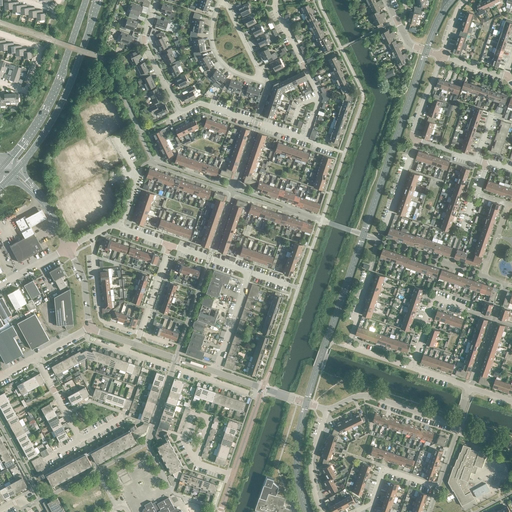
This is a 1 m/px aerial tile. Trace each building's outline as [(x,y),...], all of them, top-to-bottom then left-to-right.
[(10,0),(4,0),(5,9),(13,9),(12,2),(11,2),(10,0)] [(377,2),(375,0),(372,0),(368,2),(369,5),(368,5),(370,8),(381,3),(380,0),(377,2)] [(428,6),(428,0),(417,1),(418,4),(418,6),(414,7),(415,10),(423,10),(422,6),(428,6)] [(490,7),(486,0),(482,2),(485,10),(490,7)] [(19,2),(12,2),(13,9),(13,12),(21,11),(20,5),(19,5),(19,2)] [(210,6),(200,2),(198,8),(196,7),(195,10),(202,13),(203,10),(208,12),(210,6)] [(485,10),(482,2),(478,4),(477,3),(473,5),(479,16),(486,12),(485,10)] [(131,7),(130,13),(128,17),(137,20),(140,12),(142,12),(143,7),(131,3),(130,7),(131,7)] [(250,6),(248,3),(237,8),(239,13),(240,12),(242,16),(251,12),(248,7),(250,6)] [(383,5),(381,3),(370,8),(371,11),(372,11),(373,13),(379,11),(381,10),(379,7),(383,5)] [(27,4),(20,5),(21,11),(21,14),(29,14),(28,7),(27,8),(27,4)] [(172,7),(163,4),(160,11),(168,14),(167,17),(173,19),(175,13),(171,12),(172,7)] [(308,4),(301,8),(302,10),(301,11),(302,14),(303,13),(312,9),(311,7),(309,7),(308,4)] [(34,7),(28,7),(29,14),(29,17),(36,17),(37,17),(36,10),(35,10),(34,7)] [(313,11),(312,9),(303,13),(306,19),(313,15),(312,12),(313,11)] [(42,10),(36,10),(37,17),(36,17),(37,20),(45,19),(44,13),(43,13),(42,10)] [(423,10),(415,10),(414,13),(411,12),(409,17),(419,20),(421,15),(422,15),(423,10)] [(381,14),(379,11),(373,13),(372,14),(374,20),(385,14),(384,12),(381,14)] [(194,12),(193,16),(193,19),(195,19),(194,25),(204,27),(205,21),(200,20),(200,17),(201,14),(194,12)] [(467,12),(464,19),(472,22),(475,14),(467,12)] [(255,17),(253,13),(242,19),(244,23),(245,23),(247,27),(256,23),(254,18),(255,17)] [(386,17),(385,14),(374,20),(378,28),(383,25),(382,23),(384,22),(383,18),(386,17)] [(315,19),(313,15),(306,19),(309,24),(317,20),(316,18),(315,19)] [(128,18),(126,24),(123,23),(121,29),(125,31),(126,28),(134,30),(135,26),(137,26),(138,22),(128,18)] [(171,21),(164,18),(163,21),(158,19),(155,26),(165,29),(168,23),(170,24),(171,21)] [(472,22),(464,19),(462,24),(470,27),(472,22)] [(318,23),(317,20),(309,24),(308,25),(309,28),(310,27),(312,30),(319,26),(317,23),(318,23)] [(263,32),(259,23),(249,28),(252,33),(253,32),(255,36),(263,32)] [(473,28),(470,27),(462,24),(461,30),(460,33),(468,35),(469,33),(471,33),(473,28)] [(204,27),(194,25),(193,31),(191,31),(190,36),(197,36),(198,32),(203,33),(204,27)] [(320,30),(319,26),(312,30),(314,35),(322,31),(321,29),(320,30)] [(386,31),(385,29),(380,31),(384,39),(395,34),(394,31),(390,33),(388,30),(386,31)] [(324,34),(322,31),(314,35),(313,36),(315,39),(316,38),(317,41),(324,37),(323,34),(324,34)] [(133,36),(121,32),(120,36),(122,36),(120,42),(129,45),(130,41),(132,41),(133,36)] [(160,50),(164,49),(167,47),(163,38),(165,36),(164,34),(161,32),(156,35),(158,40),(156,41),(160,50)] [(510,35),(502,32),(500,37),(508,40),(510,35)] [(468,35),(460,33),(457,41),(465,43),(467,37),(468,35)] [(269,43),(264,34),(255,39),(257,43),(258,43),(260,47),(269,43)] [(396,36),(395,34),(384,39),(387,45),(388,44),(394,41),(392,38),(396,36)] [(198,39),(197,36),(190,36),(191,41),(193,40),(194,46),(204,44),(203,38),(198,39)] [(326,37),(324,37),(317,41),(320,46),(321,46),(330,42),(328,39),(327,40),(326,37)] [(508,40),(500,37),(498,43),(506,45),(508,40)] [(397,44),(395,40),(394,41),(388,44),(389,46),(388,47),(390,50),(402,44),(401,42),(397,44)] [(468,44),(465,43),(457,41),(455,46),(463,49),(466,50),(466,49),(468,44)] [(331,44),(330,42),(321,46),(325,54),(330,51),(329,49),(331,48),(330,44),(331,44)] [(13,43),(7,43),(8,50),(7,50),(8,53),(15,52),(16,52),(15,46),(14,46),(13,43)] [(506,45),(498,43),(496,48),(504,51),(506,45)] [(205,50),(204,44),(194,46),(195,52),(193,53),(194,57),(201,55),(200,51),(205,50)] [(403,46),(402,44),(390,50),(391,53),(392,52),(394,55),(401,51),(399,48),(403,46)] [(21,45),(15,46),(16,52),(15,52),(16,55),(23,55),(24,55),(23,48),(22,49),(21,45)] [(463,49),(455,46),(453,52),(461,54),(463,49)] [(29,48),(23,48),(24,55),(23,55),(24,58),(32,58),(31,51),(29,51),(29,48)] [(172,51),(171,48),(164,51),(165,54),(163,55),(167,64),(175,60),(171,51),(172,51)] [(495,54),(502,56),(504,51),(496,48),(496,50),(488,48),(487,51),(495,54)] [(268,49),(259,53),(262,60),(267,58),(269,61),(277,57),(275,53),(271,55),(268,49)] [(131,60),(133,65),(139,63),(137,59),(141,57),(138,50),(130,54),(132,59),(131,60)] [(402,55),(401,51),(394,55),(395,57),(394,58),(395,61),(407,55),(406,53),(402,55)] [(337,59),(334,54),(327,57),(331,65),(339,61),(338,59),(337,59)] [(502,56),(495,54),(493,59),(501,62),(502,56)] [(203,58),(201,55),(194,57),(197,61),(198,60),(202,66),(210,60),(207,55),(203,58)] [(408,57),(407,55),(395,61),(397,64),(398,63),(400,69),(405,66),(404,64),(406,62),(405,59),(408,57)] [(283,67),(279,59),(269,63),(271,68),(273,67),(275,71),(283,67)] [(501,62),(493,59),(491,65),(499,67),(501,62)] [(213,66),(210,60),(202,66),(205,71),(203,72),(206,76),(211,71),(209,68),(213,66)] [(174,65),(169,68),(173,77),(180,73),(177,67),(181,65),(178,61),(173,63),(174,65)] [(340,63),(339,61),(331,65),(334,71),(339,68),(341,67),(339,64),(340,63)] [(11,64),(3,62),(0,71),(0,76),(2,78),(6,67),(10,68),(11,64)] [(140,75),(141,78),(148,74),(147,72),(148,71),(144,62),(137,66),(141,74),(140,75)] [(19,67),(11,64),(10,68),(13,69),(10,80),(14,81),(19,67)] [(26,70),(19,67),(14,81),(18,83),(20,75),(23,76),(24,73),(25,73),(26,70)] [(341,71),(339,68),(334,71),(332,72),(333,74),(332,75),(334,78),(335,77),(343,73),(342,71),(341,71)] [(217,69),(214,74),(211,71),(206,76),(209,79),(210,77),(215,81),(222,73),(217,69)] [(387,80),(395,75),(392,70),(384,74),(387,80)] [(308,80),(304,71),(299,74),(303,82),(308,80)] [(226,77),(222,73),(215,81),(220,85),(219,86),(223,90),(226,83),(223,81),(226,77)] [(344,75),(343,73),(335,77),(337,83),(345,79),(343,76),(344,75)] [(303,82),(299,74),(294,76),(298,84),(303,82)] [(142,85),(143,85),(142,85),(144,84),(147,90),(156,86),(150,75),(138,81),(140,86),(142,85)] [(189,84),(185,75),(175,80),(177,84),(178,84),(180,88),(189,84)] [(298,84),(294,76),(290,78),(294,86),(298,84)] [(294,86),(290,78),(285,80),(289,89),(294,86)] [(346,82),(345,79),(337,83),(340,88),(348,84),(347,82),(346,82)] [(437,87),(442,89),(445,81),(439,79),(437,87)] [(229,85),(226,83),(223,90),(227,91),(228,89),(233,91),(237,82),(231,80),(229,85)] [(285,80),(281,82),(280,82),(283,88),(280,90),(282,92),(289,89),(285,80)] [(280,81),(274,85),(280,90),(283,88),(280,82),(281,82),(280,81)] [(243,84),(237,82),(233,91),(239,93),(239,95),(242,96),(244,89),(241,89),(243,84)] [(470,84),(464,82),(462,90),(467,92),(470,84)] [(456,85),(450,83),(448,91),(453,93),(456,85)] [(351,89),(348,84),(340,88),(343,94),(344,93),(346,96),(349,96),(346,92),(351,89)] [(475,86),(470,84),(467,92),(473,93),(475,86)] [(280,90),(274,85),(271,91),(273,92),(273,91),(279,94),(280,90)] [(461,87),(456,85),(453,93),(457,94),(456,95),(454,96),(453,102),(456,103),(461,87)] [(247,90),(244,89),(242,96),(244,97),(245,95),(251,97),(254,88),(248,86),(247,90)] [(481,87),(475,86),(473,93),(478,95),(481,87)] [(195,90),(194,87),(188,90),(190,92),(183,96),(186,102),(196,98),(193,92),(195,90)] [(486,89),(481,87),(478,95),(483,97),(486,89)] [(158,91),(157,88),(149,92),(154,103),(162,99),(160,94),(159,95),(157,92),(158,91)] [(260,90),(254,88),(251,97),(257,99),(256,101),(259,102),(261,95),(258,94),(260,90)] [(492,91),(486,89),(483,97),(489,99),(492,91)] [(282,92),(280,90),(279,94),(273,91),(273,92),(271,96),(280,99),(282,92)] [(497,93),(492,91),(489,99),(494,101),(497,93)] [(15,93),(10,94),(10,102),(19,102),(18,94),(15,94),(15,93)] [(502,95),(497,93),(494,101),(500,103),(502,95)] [(10,102),(10,94),(4,94),(4,95),(1,95),(0,103),(0,105),(0,106),(6,106),(6,103),(10,102)] [(508,97),(502,95),(500,103),(505,105),(506,103),(508,97)] [(348,97),(349,96),(346,96),(345,100),(343,100),(341,105),(350,108),(353,99),(348,97)] [(443,102),(435,99),(433,105),(441,107),(443,102)] [(165,105),(164,105),(158,108),(156,105),(150,108),(153,113),(157,111),(159,116),(168,112),(165,105)] [(350,108),(341,105),(339,111),(348,114),(350,108)] [(441,107),(433,105),(431,110),(439,113),(441,107)] [(483,110),(475,107),(473,112),(481,115),(483,110)] [(439,113),(431,110),(429,116),(437,118),(439,113)] [(275,114),(266,111),(264,116),(273,119),(275,114)] [(348,114),(339,111),(337,117),(346,120),(348,114)] [(481,115),(473,112),(472,118),(479,121),(481,115)] [(336,117),(335,118),(335,120),(336,120),(335,123),(344,126),(346,120),(337,117),(336,117)] [(212,120),(206,118),(204,127),(209,129),(212,120)] [(479,121),(472,118),(470,123),(478,126),(479,121)] [(199,128),(195,120),(190,122),(194,130),(199,128)] [(217,122),(212,120),(209,129),(214,131),(217,122)] [(511,124),(501,120),(500,124),(501,125),(500,129),(508,131),(511,124)] [(428,121),(426,126),(434,129),(435,123),(428,121)] [(194,130),(190,122),(185,125),(189,133),(194,130)] [(222,124),(217,122),(214,131),(219,132),(222,124)] [(344,126),(335,123),(333,129),(342,132),(344,126)] [(478,126),(470,123),(468,129),(476,131),(478,126)] [(228,126),(222,124),(219,132),(225,134),(228,126)] [(189,133),(185,125),(180,127),(184,135),(189,133)] [(434,129),(426,126),(424,132),(432,134),(434,129)] [(184,135),(180,127),(175,130),(179,138),(184,135)] [(250,130),(241,127),(239,132),(248,135),(250,130)] [(342,132),(333,129),(331,134),(340,137),(342,132)] [(476,131),(468,129),(466,134),(474,137),(476,131)] [(508,131),(500,129),(499,132),(497,132),(496,136),(506,139),(508,131)] [(163,135),(161,130),(153,134),(155,139),(163,135)] [(248,135),(239,132),(237,137),(246,140),(248,135)] [(432,134),(424,132),(422,137),(430,140),(432,134)] [(267,136),(258,133),(256,138),(265,141),(267,136)] [(340,137),(331,134),(329,140),(331,141),(330,144),(336,146),(337,143),(338,143),(340,137)] [(474,137),(466,134),(464,139),(472,142),(474,137)] [(166,140),(163,135),(155,139),(158,144),(166,140)] [(506,139),(496,136),(494,140),(496,140),(495,144),(503,147),(506,139)] [(246,140),(237,137),(235,143),(244,146),(246,140)] [(265,141),(256,138),(254,143),(263,146),(265,141)] [(472,142),(464,139),(462,145),(470,147),(472,142)] [(168,145),(166,140),(158,144),(160,149),(168,145)] [(244,146),(235,143),(234,148),(242,151),(244,146)] [(263,146),(254,143),(253,148),(261,151),(263,146)] [(283,144),(278,143),(275,151),(280,153),(283,144)] [(288,146),(283,144),(280,153),(285,155),(288,146)] [(503,147),(495,144),(494,148),(492,147),(491,151),(500,155),(503,147)] [(171,150),(168,145),(160,149),(163,154),(171,150)] [(470,147),(462,145),(461,150),(468,153),(470,147)] [(293,148),(288,146),(285,155),(291,157),(293,148)] [(242,151),(234,148),(232,153),(240,156),(242,151)] [(261,151),(253,148),(251,153),(259,156),(261,151)] [(299,150),(293,148),(291,157),(296,158),(299,150)] [(173,155),(171,150),(163,154),(165,159),(173,155)] [(304,152),(299,150),(296,158),(301,160),(304,152)] [(424,152),(419,151),(416,159),(421,161),(424,152)] [(309,153),(304,152),(301,160),(306,162),(309,153)] [(429,154),(424,152),(421,161),(426,163),(429,154)] [(240,156),(232,153),(230,158),(239,161),(240,156)] [(259,156),(251,153),(249,159),(258,162),(259,156)] [(174,162),(180,164),(183,156),(177,154),(174,162)] [(434,156),(429,154),(426,163),(431,165),(434,156)] [(332,158),(323,155),(321,160),(330,163),(332,158)] [(188,157),(183,156),(180,164),(185,166),(188,157)] [(439,158),(434,156),(431,165),(437,166),(439,158)] [(193,159),(188,157),(185,166),(190,168),(193,159)] [(239,161),(230,158),(228,164),(237,167),(239,161)] [(445,160),(439,158),(437,166),(442,168),(445,160)] [(258,162),(249,159),(247,164),(256,167),(258,162)] [(330,163),(321,160),(319,166),(328,168),(330,163)] [(450,161),(445,160),(442,168),(447,170),(450,161)] [(203,163),(198,161),(195,170),(200,171),(203,163)] [(208,164),(203,163),(200,171),(205,173),(208,164)] [(213,166),(208,164),(205,173),(210,175),(213,166)] [(237,167),(228,164),(226,169),(235,172),(237,167)] [(256,167),(247,164),(246,169),(254,172),(256,167)] [(219,168),(213,166),(210,175),(216,177),(219,168)] [(328,168),(319,166),(318,171),(326,174),(328,168)] [(471,169),(462,166),(460,171),(469,174),(471,169)] [(155,170),(149,168),(146,177),(152,179),(155,170)] [(219,169),(218,174),(233,179),(235,172),(226,169),(226,171),(219,169)] [(254,172),(246,169),(244,174),(252,177),(254,172)] [(160,172),(155,170),(152,179),(157,181),(160,172)] [(326,174),(318,171),(316,176),(317,177),(325,179),(326,174)] [(469,174),(460,171),(458,177),(467,180),(469,174)] [(165,174),(160,172),(157,181),(162,182),(165,174)] [(420,175),(411,172),(410,177),(418,180),(420,175)] [(170,175),(165,174),(162,182),(167,184),(167,185),(170,175)] [(252,177),(244,174),(241,182),(256,187),(258,182),(252,180),(252,177)] [(170,176),(170,175),(167,185),(172,187),(175,178),(170,177),(170,176)] [(325,179),(317,177),(315,182),(324,185),(325,179)] [(418,180),(410,177),(408,182),(416,185),(418,180)] [(467,180),(458,177),(457,182),(465,185),(467,180)] [(180,180),(175,178),(172,187),(177,189),(180,180)] [(185,182),(180,180),(177,189),(182,190),(185,182)] [(493,182),(488,181),(485,189),(491,191),(493,182)] [(190,184),(185,182),(182,190),(188,192),(190,184)] [(264,183),(259,182),(256,190),(261,192),(264,183)] [(324,185),(315,182),(313,187),(322,190),(324,185)] [(416,185),(408,182),(406,188),(415,190),(416,185)] [(465,185),(457,182),(455,187),(463,190),(465,185)] [(499,184),(493,182),(491,191),(496,193),(499,184)] [(269,185),(264,183),(261,192),(266,194),(269,185)] [(196,185),(190,184),(188,192),(193,194),(196,185)] [(504,186),(499,184),(496,193),(501,194),(504,186)] [(201,187),(196,185),(193,194),(198,196),(201,187)] [(274,187),(269,185),(266,194),(271,195),(274,187)] [(509,188),(504,186),(501,194),(506,196),(509,188)] [(206,189),(201,187),(198,196),(203,197),(206,189)] [(280,189),(274,187),(271,195),(276,197),(280,189)] [(463,190),(455,187),(453,192),(462,195),(463,190)] [(415,190),(406,188),(404,193),(413,196),(415,190)] [(211,191),(206,189),(203,197),(208,199),(211,191)] [(285,190),(280,189),(276,197),(282,199),(285,190)] [(290,192),(285,190),(282,199),(287,201),(290,192)] [(155,194),(146,191),(144,196),(153,199),(155,194)] [(227,196),(213,191),(211,197),(216,199),(225,202),(227,196)] [(295,194),(290,192),(287,201),(292,202),(295,194)] [(462,195),(453,192),(451,197),(460,200),(462,195)] [(413,196),(404,193),(403,198),(411,201),(413,196)] [(295,194),(292,202),(292,203),(297,205),(300,197),(295,195),(295,194)] [(153,199),(144,196),(142,202),(151,205),(153,199)] [(306,196),(305,198),(302,207),(307,209),(311,198),(306,196)] [(305,198),(300,197),(297,205),(302,207),(305,198)] [(311,197),(311,198),(307,209),(312,211),(315,202),(316,199),(311,197)] [(460,200),(451,197),(450,202),(458,205),(460,200)] [(411,201),(403,198),(401,203),(409,206),(411,201)] [(249,204),(235,199),(234,204),(242,207),(247,209),(249,204)] [(151,205),(142,202),(141,207),(149,210),(151,205)] [(321,204),(315,202),(312,211),(318,212),(321,204)] [(458,205),(450,202),(448,208),(456,211),(458,205)] [(496,203),(492,202),(490,207),(499,210),(501,205),(496,203)] [(409,206),(401,203),(399,208),(408,211),(409,206)] [(256,206),(251,204),(248,213),(253,215),(256,206)] [(261,208),(256,206),(253,215),(258,216),(261,208)] [(149,210),(141,207),(139,212),(147,215),(149,210)] [(499,210),(490,207),(489,212),(497,215),(499,210)] [(222,211),(213,208),(211,214),(220,217),(222,211)] [(266,210),(261,208),(258,216),(263,218),(266,210)] [(408,211),(399,208),(397,213),(406,216),(408,211)] [(456,211),(448,208),(446,213),(455,216),(456,211)] [(41,209),(26,217),(31,226),(46,218),(41,209)] [(240,212),(232,209),(230,215),(239,217),(240,212)] [(272,211),(266,210),(263,218),(269,220),(272,211)] [(277,213),(272,211),(269,220),(274,222),(277,213)] [(147,215),(139,212),(137,217),(146,220),(147,215)] [(497,215),(489,212),(487,217),(495,220),(497,215)] [(282,215),(277,213),(274,222),(279,223),(282,215)] [(455,216),(446,213),(444,218),(453,221),(455,216)] [(220,217),(211,214),(209,219),(218,222),(220,217)] [(239,217),(230,215),(228,220),(237,223),(239,217)] [(282,215),(279,223),(284,225),(287,216),(282,215)] [(293,217),(287,216),(284,225),(285,224),(290,226),(293,217)] [(24,217),(19,220),(17,221),(25,237),(10,246),(19,262),(42,249),(33,233),(31,229),(24,217)] [(146,220),(137,217),(135,222),(144,225),(146,220)] [(298,219),(293,217),(290,226),(289,228),(294,230),(295,228),(298,219)] [(495,220),(487,217),(485,222),(494,225),(495,220)] [(453,221),(444,218),(442,223),(451,226),(453,221)] [(166,221),(161,219),(158,228),(163,229),(166,221)] [(218,222),(209,219),(208,224),(216,227),(218,222)] [(303,221),(298,219),(295,228),(300,230),(303,221)] [(237,223),(228,220),(227,225),(235,228),(237,223)] [(171,223),(166,221),(163,229),(168,231),(171,223)] [(308,223),(303,221),(300,230),(305,231),(308,223)] [(494,225),(485,222),(483,228),(492,231),(494,225)] [(176,224),(171,223),(168,231),(173,233),(176,224)] [(313,225),(308,223),(305,231),(310,233),(313,225)] [(451,226),(442,223),(441,228),(449,231),(451,226)] [(182,226),(176,224),(173,233),(179,235),(182,226)] [(216,227),(208,224),(206,229),(214,232),(216,227)] [(235,228),(227,225),(225,230),(233,233),(235,228)] [(187,228),(182,226),(179,235),(184,236),(187,228)] [(192,230),(187,228),(184,236),(189,238),(192,230)] [(395,230),(390,228),(387,236),(392,238),(395,230)] [(492,231),(483,228),(482,233),(490,236),(492,231)] [(214,232),(206,229),(204,235),(213,237),(214,232)] [(233,233),(225,230),(223,235),(232,238),(233,233)] [(401,231),(395,230),(392,238),(398,240),(401,231)] [(406,233),(401,231),(398,240),(403,242),(406,233)] [(411,235),(406,233),(403,242),(408,243),(411,235)] [(490,236),(482,233),(480,238),(488,241),(490,236)] [(213,237),(204,235),(202,240),(211,243),(213,237)] [(232,238),(223,235),(221,240),(230,243),(232,238)] [(416,236),(411,235),(408,243),(413,245),(416,236)] [(416,235),(416,236),(413,245),(419,246),(422,237),(416,235)] [(427,239),(422,237),(419,246),(424,248),(427,239)] [(106,238),(105,241),(102,240),(100,245),(109,248),(111,241),(112,240),(106,238)] [(488,241),(480,238),(478,243),(487,246),(488,241)] [(432,241),(427,239),(424,248),(429,250),(432,241)] [(211,243),(202,240),(201,245),(209,248),(211,243)] [(230,243),(221,240),(219,246),(228,248),(230,243)] [(111,241),(109,248),(114,249),(117,243),(111,241)] [(437,243),(432,241),(429,250),(434,251),(437,243)] [(303,245),(294,242),(293,247),(301,250),(303,245)] [(122,245),(117,243),(114,249),(120,251),(122,245)] [(442,244),(437,243),(434,251),(439,253),(442,244)] [(487,246),(478,243),(476,248),(485,251),(487,246)] [(448,246),(442,244),(439,253),(445,255),(448,246)] [(128,247),(122,245),(120,251),(126,253),(128,247)] [(228,248),(219,246),(218,251),(226,254),(228,248)] [(453,248),(448,246),(445,255),(450,256),(453,248)] [(128,254),(134,256),(136,249),(130,247),(128,254)] [(247,248),(242,247),(239,255),(244,257),(247,248)] [(301,250),(293,247),(291,253),(300,255),(301,250)] [(253,250),(247,248),(244,257),(250,259),(253,250)] [(388,250),(383,248),(380,257),(386,259),(388,250)] [(485,251),(476,248),(475,253),(483,256),(485,251)] [(142,251),(136,249),(134,256),(139,258),(142,251)] [(258,252),(253,250),(250,259),(255,261),(258,252)] [(394,252),(388,250),(386,259),(391,261),(394,252)] [(463,251),(457,250),(454,258),(460,260),(463,251)] [(147,253),(142,251),(139,258),(145,260),(147,253)] [(468,253),(463,251),(460,260),(465,262),(466,258),(468,253)] [(263,254),(258,252),(255,261),(260,262),(263,254)] [(399,254),(394,252),(391,261),(396,262),(399,254)] [(153,255),(147,253),(145,260),(151,262),(153,255)] [(300,255),(291,253),(289,258),(288,257),(288,258),(298,261),(300,255)] [(483,256),(475,253),(475,254),(476,254),(474,260),(472,264),(480,267),(483,256)] [(153,254),(153,255),(151,262),(150,264),(155,265),(156,265),(156,266),(159,267),(161,260),(158,260),(159,256),(153,254)] [(268,256),(263,254),(260,262),(265,264),(268,256)] [(404,256),(399,254),(396,262),(401,264),(404,256)] [(273,257),(268,256),(265,264),(270,266),(273,257)] [(409,257),(404,256),(401,264),(406,266),(406,267),(409,257)] [(409,257),(406,267),(411,269),(414,260),(409,258),(409,257)] [(298,261),(288,258),(286,263),(295,266),(297,261),(298,261)] [(419,262),(414,260),(411,269),(416,270),(419,262)] [(177,262),(176,265),(173,264),(172,269),(180,272),(183,265),(183,264),(177,262)] [(424,264),(419,262),(416,270),(421,272),(424,264)] [(295,266),(286,263),(285,268),(293,271),(295,266)] [(429,265),(424,264),(421,272),(427,274),(429,265)] [(65,274),(60,265),(49,271),(54,280),(55,280),(60,289),(66,286),(61,276),(65,274)] [(183,265),(180,272),(186,274),(188,267),(183,265)] [(435,267),(429,265),(427,274),(432,276),(435,267)] [(194,269),(188,267),(186,274),(192,276),(194,269)] [(440,269),(435,267),(432,276),(437,277),(440,269)] [(103,269),(103,272),(100,272),(101,278),(102,278),(109,278),(108,268),(103,269)] [(293,271),(285,268),(283,273),(291,276),(293,271)] [(200,271),(194,269),(192,276),(198,278),(200,271)] [(447,271),(442,270),(439,278),(444,280),(447,271)] [(230,276),(214,271),(211,278),(223,282),(228,284),(230,276)] [(452,273),(447,271),(444,280),(449,282),(452,273)] [(142,273),(140,279),(147,281),(149,276),(142,273)] [(458,275),(452,273),(449,282),(455,284),(458,275)] [(463,277),(458,275),(455,284),(460,285),(463,277)] [(468,279),(463,277),(460,285),(465,287),(468,279)] [(223,282),(211,278),(209,286),(220,290),(223,282)] [(147,281),(140,279),(138,285),(145,287),(147,281)] [(384,281),(375,279),(373,284),(382,287),(384,281)] [(473,280),(468,279),(465,287),(470,289),(473,280)] [(40,293),(33,280),(24,285),(31,298),(40,293)] [(478,282),(473,280),(470,289),(475,291),(478,282)] [(484,284),(478,282),(475,291),(481,292),(484,284)] [(170,283),(168,289),(175,291),(177,285),(170,283)] [(382,287),(373,284),(372,289),(380,292),(382,287)] [(145,287),(138,285),(136,290),(143,293),(145,287)] [(220,290),(209,286),(206,293),(218,297),(220,290)] [(493,287),(491,294),(490,296),(489,299),(492,300),(495,301),(496,296),(499,289),(493,287)] [(26,303),(18,288),(7,294),(15,309),(26,303)] [(74,326),(70,288),(54,297),(57,325),(64,325),(65,326),(66,328),(67,330),(74,326)] [(175,291),(168,289),(166,294),(173,297),(175,291)] [(380,292),(372,289),(370,294),(378,297),(380,292)] [(143,293),(136,290),(134,296),(141,298),(143,293)] [(422,294),(413,292),(412,297),(420,300),(422,294)] [(173,297),(166,294),(164,300),(171,302),(173,297)] [(274,294),(272,299),(281,302),(281,301),(282,301),(284,297),(280,296),(275,294),(274,294)] [(378,297),(370,294),(368,299),(377,302),(378,297)] [(141,298),(134,296),(132,302),(139,304),(141,298)] [(2,297),(0,298),(0,314),(3,319),(12,315),(2,297)] [(420,300),(412,297),(410,302),(418,305),(420,300)] [(26,304),(30,311),(36,307),(32,299),(29,301),(29,303),(26,304)] [(201,302),(202,305),(211,308),(212,303),(201,299),(201,302)] [(281,302),(272,299),(271,305),(280,308),(281,304),(280,303),(281,302)] [(377,302),(368,299),(366,305),(375,307),(377,302)] [(171,302),(164,300),(162,306),(169,308),(171,302)] [(112,308),(111,301),(104,302),(105,308),(104,308),(104,312),(107,311),(111,309),(110,308),(112,308)] [(418,305),(410,302),(408,307),(417,310),(418,305)] [(493,304),(485,302),(483,307),(492,310),(493,304)] [(219,310),(211,308),(202,305),(200,312),(216,318),(219,310)] [(280,308),(271,305),(269,310),(277,313),(277,312),(278,312),(280,308)] [(375,307),(366,305),(364,310),(373,313),(375,307)] [(169,308),(162,306),(160,311),(167,314),(169,308)] [(417,310),(408,307),(406,312),(415,315),(417,310)] [(492,310),(483,307),(481,312),(490,315),(492,310)] [(511,310),(502,307),(500,313),(509,316),(511,310)] [(277,313),(269,310),(267,316),(277,319),(277,314),(277,313)] [(373,313),(364,310),(363,315),(371,318),(373,313)] [(443,312),(438,310),(435,319),(440,321),(443,312)] [(112,318),(118,320),(120,313),(115,311),(114,313),(113,312),(110,315),(113,316),(112,318)] [(200,312),(197,320),(206,323),(213,325),(216,318),(200,312)] [(415,315),(406,312),(405,318),(413,320),(415,315)] [(448,314),(443,312),(440,321),(445,323),(448,314)] [(35,313),(26,318),(40,344),(49,340),(35,313)] [(126,315),(120,313),(118,320),(124,322),(126,315)] [(127,313),(126,315),(124,322),(129,324),(132,317),(129,316),(130,313),(127,313)] [(509,316),(500,313),(498,318),(507,321),(509,316)] [(133,314),(132,317),(129,324),(129,325),(135,327),(136,324),(139,325),(140,320),(134,318),(136,315),(133,314)] [(453,316),(448,314),(445,323),(450,324),(453,316)] [(277,319),(267,316),(265,321),(273,324),(274,323),(275,323),(277,319)] [(458,318),(453,316),(450,324),(456,326),(458,318)] [(480,317),(478,322),(486,325),(488,320),(480,317)] [(40,344),(26,318),(17,323),(32,349),(40,344)] [(413,320),(405,318),(403,323),(411,326),(413,320)] [(464,319),(458,318),(456,326),(461,328),(464,319)] [(273,324),(265,321),(263,326),(273,330),(274,325),(273,325),(273,324)] [(486,325),(478,322),(476,327),(485,330),(486,325)] [(411,326),(403,323),(401,328),(410,331),(411,326)] [(505,326),(497,323),(495,328),(504,331),(505,326)] [(151,329),(154,330),(153,333),(159,335),(159,334),(161,327),(153,324),(151,329)] [(193,324),(192,326),(194,329),(203,332),(204,327),(193,324)] [(12,325),(0,331),(0,332),(14,359),(23,354),(13,336),(17,334),(12,325)] [(273,330),(263,326),(261,332),(270,335),(270,333),(271,334),(273,330)] [(167,329),(161,327),(159,334),(165,336),(167,329)] [(485,330),(476,327),(474,332),(483,335),(485,330)] [(369,330),(363,328),(360,337),(366,339),(369,330)] [(440,331),(431,328),(430,334),(438,337),(440,331)] [(504,331),(495,328),(493,333),(502,336),(504,331)] [(173,331),(167,329),(165,336),(170,338),(173,331)] [(374,332),(369,330),(366,339),(371,340),(374,332)] [(179,333),(173,331),(170,338),(176,340),(179,333)] [(193,331),(190,339),(202,343),(205,335),(193,331)] [(14,359),(0,332),(0,353),(5,364),(14,359)] [(379,334),(374,332),(371,340),(376,342),(379,334)] [(483,335),(474,332),(472,338),(481,341),(483,335)] [(502,336),(493,333),(491,338),(500,341),(502,336)] [(384,336),(379,334),(376,342),(381,344),(384,336)] [(438,337),(430,334),(428,339),(436,342),(438,337)] [(260,335),(258,340),(268,344),(269,339),(268,339),(269,337),(260,335)] [(389,337),(384,336),(381,344),(386,346),(389,337)] [(395,339),(389,337),(386,346),(392,348),(395,339)] [(481,341),(472,338),(471,343),(479,346),(481,341)] [(500,341),(491,338),(490,343),(498,346),(500,341)] [(202,343),(190,339),(188,346),(200,350),(202,343)] [(400,341),(395,339),(392,348),(397,349),(400,341)] [(436,342),(428,339),(426,344),(435,347),(436,342)] [(268,344),(258,340),(257,346),(265,348),(265,347),(266,348),(268,344)] [(405,343),(400,341),(397,349),(402,351),(405,343)] [(410,344),(405,343),(402,351),(407,353),(410,344)] [(479,346),(471,343),(469,348),(478,351),(479,346)] [(498,346),(490,343),(488,349),(496,352),(498,346)] [(205,352),(200,350),(188,346),(185,354),(202,360),(205,352)] [(265,348),(257,346),(255,351),(265,354),(265,350),(265,348)] [(95,348),(92,347),(91,350),(90,352),(86,350),(87,357),(96,361),(99,352),(98,352),(94,351),(95,348)] [(82,350),(81,348),(77,350),(78,352),(75,354),(73,350),(71,352),(73,355),(74,355),(78,362),(87,357),(86,350),(82,352),(81,351),(82,350)] [(99,348),(98,352),(99,352),(96,361),(102,363),(105,354),(104,354),(100,353),(102,349),(99,348)] [(478,351),(469,348),(467,353),(476,356),(478,351)] [(496,352),(488,349),(486,354),(495,357),(496,352)] [(105,350),(104,354),(105,354),(102,363),(108,365),(111,356),(110,356),(106,355),(108,351),(105,350)] [(265,354),(255,351),(253,356),(261,359),(262,358),(265,354)] [(111,352),(110,356),(111,356),(108,365),(114,367),(117,358),(116,358),(112,357),(114,353),(111,352)] [(66,355),(67,358),(68,358),(72,365),(78,362),(74,355),(73,355),(70,357),(68,353),(66,355)] [(476,356),(467,353),(465,358),(474,361),(476,356)] [(117,354),(116,358),(117,358),(114,367),(120,369),(122,360),(118,359),(120,355),(117,354)] [(429,356),(424,354),(421,363),(426,365),(429,356)] [(495,357),(486,354),(484,359),(493,362),(495,357)] [(60,358),(62,361),(63,361),(67,368),(72,365),(68,358),(67,358),(64,360),(62,356),(60,358)] [(123,356),(122,360),(120,369),(126,371),(128,362),(124,361),(125,357),(123,356)] [(261,359),(253,356),(251,362),(261,365),(262,361),(261,360),(261,359)] [(434,358),(429,356),(426,365),(431,366),(434,358)] [(129,358),(128,362),(126,371),(131,373),(134,364),(130,363),(131,359),(129,358)] [(439,360),(434,358),(431,366),(436,368),(439,360)] [(474,361),(465,358),(464,364),(472,367),(474,361)] [(55,361),(56,364),(57,364),(61,371),(67,368),(63,361),(62,361),(59,363),(57,359),(55,361)] [(493,362),(484,359),(483,364),(491,367),(493,362)] [(135,360),(134,364),(131,373),(138,375),(141,367),(136,365),(137,361),(135,360)] [(444,361),(439,360),(436,368),(441,370),(444,361)] [(450,363),(444,361),(441,370),(447,372),(450,363)] [(51,362),(50,363),(49,364),(51,367),(52,367),(56,374),(61,371),(57,364),(56,364),(53,366),(51,362)] [(261,365),(251,362),(249,367),(258,370),(258,369),(259,369),(261,365)] [(455,365),(450,363),(447,372),(452,373),(455,365)] [(472,367),(464,364),(462,369),(470,372),(472,367)] [(491,367),(483,364),(481,369),(489,372),(491,367)] [(258,370),(249,367),(247,373),(257,376),(258,371),(257,371),(258,370)] [(470,372),(462,369),(461,371),(457,370),(456,372),(454,372),(453,374),(468,379),(470,372)] [(489,372),(481,369),(479,375),(488,378),(489,372)] [(31,373),(33,377),(34,376),(39,385),(44,382),(40,373),(35,375),(34,372),(31,373)] [(165,375),(156,372),(154,378),(163,381),(165,375)] [(26,376),(28,380),(28,379),(33,388),(39,385),(34,376),(33,377),(30,378),(28,375),(26,376)] [(488,378),(479,375),(477,382),(491,387),(492,384),(490,384),(491,381),(487,380),(488,378)] [(20,379),(22,383),(23,382),(28,391),(33,388),(28,379),(28,380),(24,381),(23,378),(20,379)] [(163,381),(154,378),(152,384),(161,387),(163,381)] [(184,381),(175,378),(172,384),(182,387),(184,381)] [(501,381),(496,379),(493,387),(498,389),(501,381)] [(17,381),(15,382),(17,386),(17,385),(22,394),(28,391),(23,382),(22,383),(19,384),(17,381)] [(506,382),(501,381),(498,389),(503,391),(506,382)] [(197,386),(194,395),(199,397),(203,388),(199,386),(200,383),(198,382),(197,386)] [(511,384),(506,382),(503,391),(508,393),(511,384)] [(161,387),(152,384),(150,390),(159,393),(161,387)] [(182,387),(172,384),(170,390),(180,393),(182,387)] [(204,384),(203,388),(199,397),(205,399),(209,390),(205,389),(206,385),(204,384)] [(210,386),(209,390),(205,399),(211,401),(215,392),(211,391),(212,387),(210,386)] [(85,387),(79,390),(84,398),(89,395),(85,387)] [(102,390),(95,388),(93,396),(99,398),(102,390)] [(216,388),(215,392),(211,401),(217,403),(221,394),(217,393),(218,389),(216,388)] [(84,398),(79,390),(74,393),(78,401),(84,398)] [(108,392),(102,390),(99,398),(105,400),(108,392)] [(159,393),(150,390),(148,396),(157,399),(159,393)] [(180,393),(170,390),(168,396),(178,399),(180,393)] [(222,390),(221,394),(217,403),(223,405),(226,396),(223,395),(224,391),(222,390)] [(114,394),(108,392),(105,400),(111,403),(114,394)] [(228,392),(226,396),(223,405),(229,407),(232,398),(229,397),(230,393),(228,392)] [(78,401),(74,393),(68,396),(72,404),(78,401)] [(120,396),(114,394),(111,403),(117,405),(120,396)] [(234,394),(232,398),(229,407),(235,409),(238,400),(235,399),(236,395),(234,394)] [(126,398),(120,396),(117,405),(123,407),(126,398)] [(157,399),(148,396),(146,402),(155,405),(157,399)] [(178,399),(168,396),(166,402),(176,405),(178,399)] [(240,396),(238,400),(235,409),(242,412),(246,402),(241,401),(242,397),(240,396)] [(7,399),(7,398),(0,401),(0,406),(1,408),(10,404),(7,399)] [(132,400),(126,398),(123,407),(129,409),(132,400)] [(41,408),(44,414),(53,409),(53,408),(51,405),(54,403),(53,401),(50,403),(41,408)] [(155,405),(146,402),(144,408),(153,411),(155,405)] [(176,405),(166,402),(164,408),(174,411),(176,405)] [(13,409),(10,404),(1,408),(4,414),(13,409)] [(56,406),(53,408),(53,409),(44,414),(47,419),(56,414),(54,410),(57,409),(56,406)] [(153,411),(144,408),(142,414),(151,417),(153,411)] [(174,411),(164,408),(162,414),(172,417),(174,411)] [(16,415),(13,409),(4,414),(7,420),(16,415)] [(59,412),(56,414),(47,419),(50,425),(59,420),(59,419),(57,416),(60,414),(59,412)] [(372,422),(377,424),(380,414),(373,412),(372,416),(374,416),(372,422)] [(151,417),(142,414),(140,420),(149,423),(151,417)] [(172,417),(162,414),(160,420),(170,423),(172,417)] [(359,414),(353,416),(357,424),(365,421),(363,417),(361,418),(359,414)] [(385,416),(380,414),(377,424),(382,426),(385,416)] [(19,420),(16,415),(7,420),(10,425),(19,420)] [(357,424),(353,416),(348,419),(352,427),(357,424)] [(390,418),(385,416),(382,426),(387,427),(390,418)] [(62,417),(59,419),(59,420),(50,425),(53,430),(62,425),(60,421),(63,420),(62,417)] [(395,419),(390,418),(387,427),(391,429),(395,419)] [(352,427),(348,419),(342,422),(346,430),(352,427)] [(400,421),(395,419),(391,429),(396,431),(400,421)] [(22,426),(19,420),(10,425),(13,431),(22,426)] [(170,423),(160,420),(158,426),(168,429),(170,423)] [(239,423),(229,420),(227,426),(236,429),(239,423)] [(404,423),(400,421),(396,431),(401,432),(404,423)] [(346,430),(342,422),(337,424),(338,427),(333,430),(338,434),(346,430)] [(65,423),(62,425),(53,430),(56,436),(65,431),(65,430),(63,427),(66,425),(65,423)] [(409,424),(404,423),(401,432),(406,434),(409,424)] [(135,424),(128,428),(129,430),(125,432),(124,431),(121,432),(122,434),(118,436),(117,434),(115,435),(116,437),(112,440),(111,438),(108,439),(109,441),(105,443),(104,441),(102,443),(103,444),(99,447),(98,445),(95,446),(96,448),(92,450),(91,448),(89,450),(96,462),(136,441),(134,438),(146,432),(148,426),(143,424),(137,428),(135,424)] [(414,426),(409,424),(406,434),(411,436),(414,426)] [(25,432),(22,426),(13,431),(16,436),(25,432)] [(236,429),(227,426),(225,432),(234,435),(236,429)] [(419,428),(414,426),(411,436),(416,437),(419,428)] [(68,428),(65,430),(65,431),(56,436),(60,442),(68,437),(66,433),(69,431),(68,428)] [(424,429),(419,428),(416,437),(420,439),(424,429)] [(162,431),(157,429),(155,435),(160,445),(158,446),(172,472),(179,469),(183,466),(181,462),(182,461),(181,459),(179,459),(177,455),(179,454),(177,452),(176,453),(174,449),(175,448),(174,445),(172,446),(170,442),(172,441),(167,432),(164,434),(162,431)] [(428,431),(424,429),(420,439),(425,441),(428,431)] [(338,434),(333,430),(332,434),(329,433),(327,439),(335,442),(338,434)] [(436,433),(428,431),(425,441),(430,442),(432,436),(435,437),(436,433)] [(28,437),(25,432),(16,436),(20,442),(28,437)] [(234,435),(225,432),(223,438),(232,441),(234,435)] [(444,446),(448,437),(439,434),(436,443),(444,446)] [(31,443),(28,437),(20,442),(23,448),(31,443)] [(232,441),(223,438),(221,444),(230,447),(232,441)] [(335,442),(327,439),(325,445),(333,448),(335,442)] [(34,448),(31,443),(23,448),(26,453),(34,448)] [(230,447),(221,444),(219,450),(228,453),(230,447)] [(333,448),(325,445),(323,451),(331,454),(333,448)] [(457,459),(455,465),(454,467),(453,466),(453,467),(451,474),(450,473),(447,481),(448,482),(452,490),(452,491),(453,490),(462,506),(462,505),(471,500),(472,500),(473,499),(474,499),(470,492),(466,485),(467,481),(468,482),(468,481),(471,472),(475,474),(476,470),(477,471),(479,467),(482,468),(481,468),(484,460),(484,461),(484,460),(486,453),(487,453),(486,453),(479,450),(479,452),(470,449),(471,448),(463,445),(461,452),(460,452),(457,459),(456,459),(457,459)] [(370,455),(376,457),(379,448),(373,446),(371,450),(371,452),(370,455)] [(37,454),(34,448),(26,453),(29,459),(37,454)] [(384,450),(379,448),(376,457),(381,459),(384,450)] [(433,448),(431,453),(441,457),(444,449),(440,448),(439,450),(433,448)] [(11,457),(7,450),(0,453),(0,460),(1,462),(11,457)] [(228,453),(219,450),(217,456),(226,459),(228,453)] [(390,452),(384,450),(381,459),(387,461),(390,452)] [(331,454),(323,451),(321,457),(324,458),(322,463),(328,462),(331,454)] [(396,454),(390,452),(387,461),(393,463),(396,454)] [(91,464),(85,453),(80,455),(79,453),(77,454),(78,456),(74,459),(73,457),(71,458),(72,460),(67,462),(66,460),(64,462),(65,463),(61,466),(60,464),(57,465),(58,467),(54,469),(53,467),(51,469),(52,470),(48,473),(47,471),(45,472),(45,473),(43,474),(43,473),(38,476),(40,479),(46,475),(52,485),(91,464)] [(441,457),(431,453),(430,458),(439,461),(441,457)] [(401,456),(396,454),(393,463),(398,465),(401,456)] [(226,459),(217,456),(215,462),(224,465),(226,459)] [(407,458),(401,456),(398,465),(404,467),(407,458)] [(14,463),(11,457),(1,462),(5,468),(14,463)] [(39,457),(31,461),(37,472),(45,468),(39,457)] [(413,460),(407,458),(404,467),(410,469),(413,460)] [(439,461),(430,458),(428,463),(438,466),(439,461)] [(333,470),(328,462),(322,463),(325,467),(322,469),(325,475),(333,470)] [(362,463),(360,469),(369,472),(371,466),(362,463)] [(438,466),(428,463),(426,468),(436,471),(438,466)] [(436,471),(426,468),(425,472),(434,476),(436,471)] [(182,473),(179,469),(172,472),(175,477),(180,479),(182,473)] [(369,472),(360,469),(358,475),(367,478),(369,472)] [(336,476),(333,470),(325,475),(328,480),(331,478),(336,476)] [(434,476),(425,472),(423,478),(433,481),(434,476)] [(182,473),(180,479),(179,483),(186,486),(189,475),(182,473)] [(196,478),(189,475),(186,486),(193,488),(196,478)] [(367,478),(358,475),(356,480),(365,483),(367,478)] [(27,486),(22,478),(16,481),(21,489),(27,486)] [(203,480),(196,478),(193,488),(200,491),(203,480)] [(328,480),(323,482),(326,487),(334,483),(331,478),(328,480)] [(210,483),(203,480),(200,491),(207,493),(210,483)] [(365,483),(356,480),(355,486),(363,489),(365,483)] [(21,489),(16,481),(11,484),(16,492),(21,489)] [(399,485),(390,482),(389,486),(385,484),(384,486),(397,491),(399,485)] [(217,485),(210,483),(207,493),(214,495),(217,485)] [(338,491),(334,483),(326,487),(329,493),(334,491),(335,493),(338,491)] [(472,491),(476,498),(490,490),(486,483),(472,491)] [(16,492),(11,484),(5,487),(10,496),(16,492)] [(363,489),(355,486),(353,492),(361,495),(363,489)] [(397,491),(384,486),(384,489),(388,490),(386,494),(395,496),(397,491)] [(10,496),(5,487),(0,489),(0,490),(5,499),(10,496)] [(428,495),(418,491),(417,496),(426,500),(428,495)] [(286,499),(268,493),(265,501),(259,499),(255,509),(258,510),(262,511),(290,511),(291,510),(285,508),(285,506),(283,505),(286,499)] [(395,496),(386,494),(385,497),(381,495),(380,498),(393,502),(395,496)] [(351,495),(345,498),(350,506),(355,503),(351,495)] [(426,500),(417,496),(415,501),(425,505),(426,500)] [(168,497),(157,503),(156,501),(152,504),(151,501),(144,505),(146,508),(143,510),(143,511),(182,511),(181,510),(179,511),(177,507),(175,508),(168,497)] [(42,503),(46,509),(47,511),(45,511),(65,511),(57,498),(47,503),(46,501),(42,503)] [(350,506),(345,498),(340,501),(344,509),(350,506)] [(393,502),(380,498),(380,500),(384,501),(383,505),(391,508),(393,502)] [(339,511),(344,509),(340,501),(335,504),(339,511)] [(425,505),(415,501),(413,506),(423,510),(425,505)]
